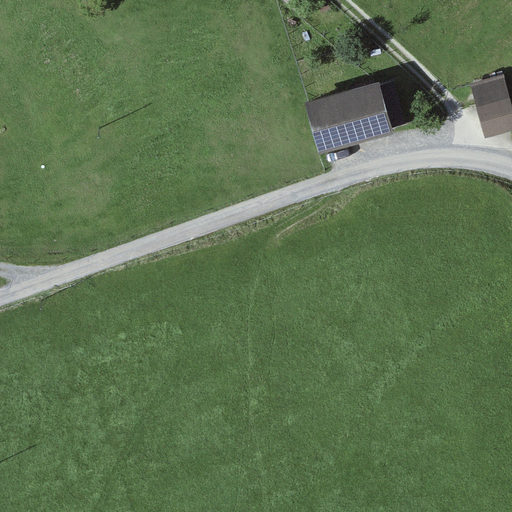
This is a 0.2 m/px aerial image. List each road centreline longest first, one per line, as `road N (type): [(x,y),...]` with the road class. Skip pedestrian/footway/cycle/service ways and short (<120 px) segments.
road 1 (unclassified): [(0,297),(401,164),(457,158),(511,167)]
road 2 (track): [(341,0),(456,112),(457,158)]
